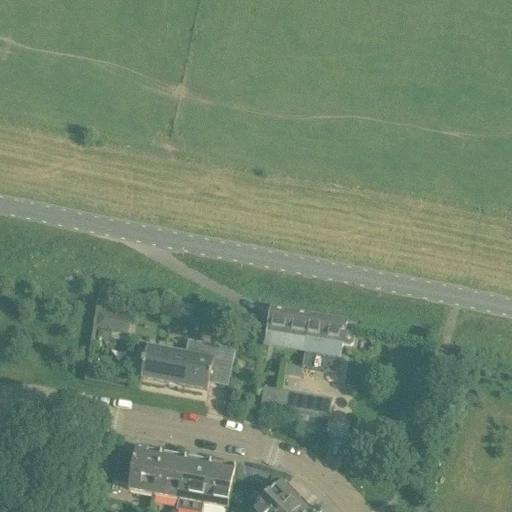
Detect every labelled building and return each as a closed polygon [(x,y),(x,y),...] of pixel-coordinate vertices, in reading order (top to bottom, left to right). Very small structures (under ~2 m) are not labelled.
[(305,341),(309,320),(310,316),(271,309),(267,334),(305,341)] [(100,311),(97,329),(111,331),(114,314),(100,311)] [(310,316),(309,320),(305,341),(343,348),(343,346),(351,348),(353,346),(355,338),(353,336),(345,335),(347,323),(310,316)] [(141,378),(208,391),(213,368),(232,371),(235,352),(216,348),(214,360),(147,347),(145,360),(142,360),(142,365),(144,365),(141,378)] [(275,414),(278,395),(279,392),(265,390),(261,412),(275,414)] [(327,435),(329,423),(332,401),(279,392),(278,395),(275,414),(289,416),(287,428),(327,435)] [(155,498),(161,461),(163,454),(137,450),(136,455),(119,453),(114,484),(130,487),(129,493),(155,498)] [(187,459),(163,454),(161,461),(155,498),(179,502),(181,491),(187,459)] [(202,511),(203,507),(212,463),(187,459),(181,491),(179,502),(177,511),(202,511)] [(212,463),(203,507),(229,511),(237,468),(212,463)] [(252,472),(249,485),(267,488),(269,477),(252,472)] [(288,511),(297,504),(283,488),(257,511),(288,511)]
